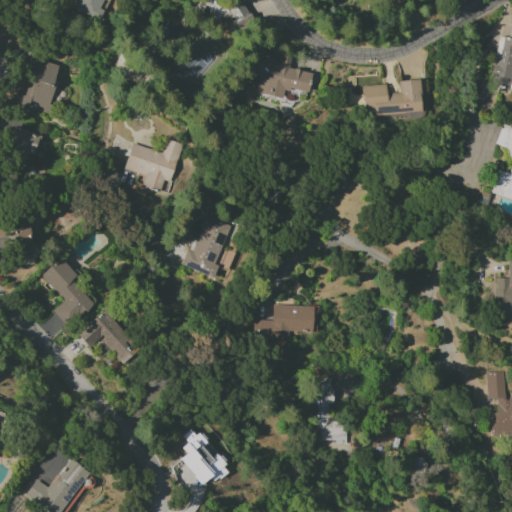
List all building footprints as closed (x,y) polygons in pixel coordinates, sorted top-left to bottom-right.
[(75,0),(72,9),(100,21),(108,0),(75,0)] [(252,21),(242,3),(228,11),(238,29),(252,21)] [(511,89),(511,81),(511,27),(510,39),(498,36),(490,78),(494,78),(493,86),(511,89)] [(311,73),(288,68),(290,57),(281,55),(280,58),(256,53),(252,73),(259,74),(255,93),(281,98),(283,88),(307,93),(311,73)] [(46,113),(58,65),(24,56),(20,73),(23,74),(16,105),(46,113)] [(361,86),(362,109),(373,108),(373,116),(403,114),(403,119),(421,118),(419,80),(397,81),(398,93),(384,93),(384,84),(361,86)] [(490,193),(511,199),(511,154),(511,153),(511,128),(500,125),(495,145),(502,147),(511,161),(508,174),(496,170),(490,193)] [(33,155),(40,136),(11,126),(3,148),(24,155),(25,152),(33,155)] [(130,143),(123,169),(144,175),(141,185),(166,193),(181,144),(165,139),(161,152),(130,143)] [(229,225),(202,215),(182,266),(212,278),(217,266),(213,264),(229,225)] [(507,278),(493,278),(494,304),(511,304),(511,255),(507,256),(507,278)] [(75,276),(60,258),(40,275),(62,301),(51,311),(62,324),(77,311),(80,315),(92,305),(70,280),(75,276)] [(287,331),(314,332),(315,306),(271,305),(271,320),(253,320),(253,337),(287,338),(287,331)] [(76,332),(89,347),(99,338),(121,364),(136,352),(102,310),(76,332)] [(105,363),(113,353),(103,345),(95,355),(105,363)] [(511,397),(504,398),(502,371),(484,372),(486,399),(494,399),(495,420),(488,421),(489,434),(511,432),(511,397)] [(332,418),(331,380),(310,381),(311,419),(315,419),(315,430),(319,430),(319,442),(344,442),(344,418),(332,418)] [(199,433),(195,436),(190,430),(183,436),(187,442),(180,448),(186,454),(179,459),(203,488),(228,467),(199,433)] [(34,480),(24,496),(47,511),(59,511),(86,471),(68,459),(48,489),(34,480)]
